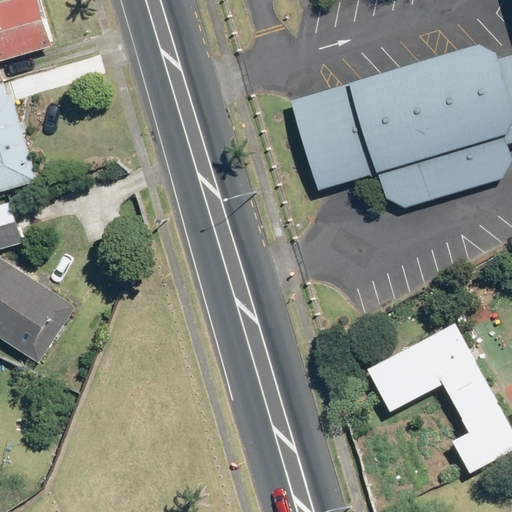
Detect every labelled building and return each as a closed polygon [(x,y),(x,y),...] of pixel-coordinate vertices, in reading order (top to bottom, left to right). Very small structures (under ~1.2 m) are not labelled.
[(0,194),(40,183),(33,158),(34,158),(8,62),(57,46),(41,0),(13,0),(0,4),(0,194)] [(511,175),(511,54),(509,55),(484,44),(295,98),(324,197),(371,183),(379,213),(511,175)] [(0,211),(0,251),(25,243),(13,207),(0,211)] [(1,265),(0,266),(0,336),(38,361),(71,310),(1,265)] [(377,369),(399,410),(450,382),(477,432),(459,442),(475,472),(509,454),(509,453),(511,451),(511,423),(461,326),(443,335),(442,333),(377,369)]
